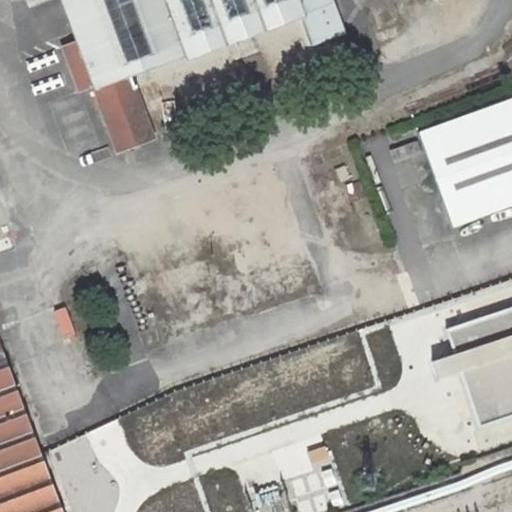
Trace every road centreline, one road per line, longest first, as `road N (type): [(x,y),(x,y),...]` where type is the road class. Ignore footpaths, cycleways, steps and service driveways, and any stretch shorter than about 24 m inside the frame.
road 1 (unknown): [(483,0),(446,53),(400,81),(143,174),(97,176)]
road 2 (unknown): [(97,176),(66,209),(32,283),(31,339),(52,401)]
road 3 (unknown): [(97,176),(31,141),(0,91)]
